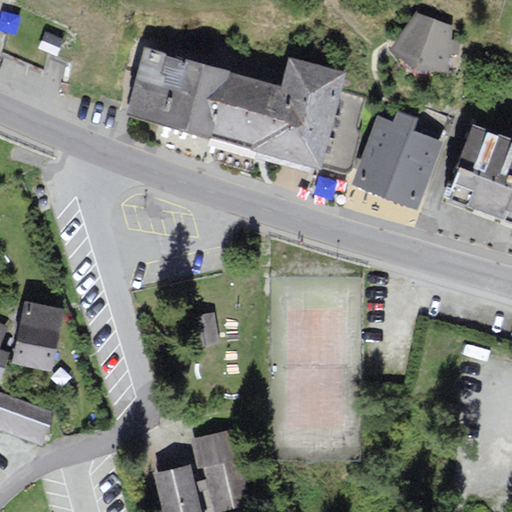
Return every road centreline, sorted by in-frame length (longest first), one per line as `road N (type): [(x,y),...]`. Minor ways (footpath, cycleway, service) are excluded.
road 1 (residential): [(129,162),(90,203),(142,426),(74,452),(0,499)]
road 2 (secondary): [(511,281),(129,162)]
road 3 (secondary): [(129,162),(0,107)]
